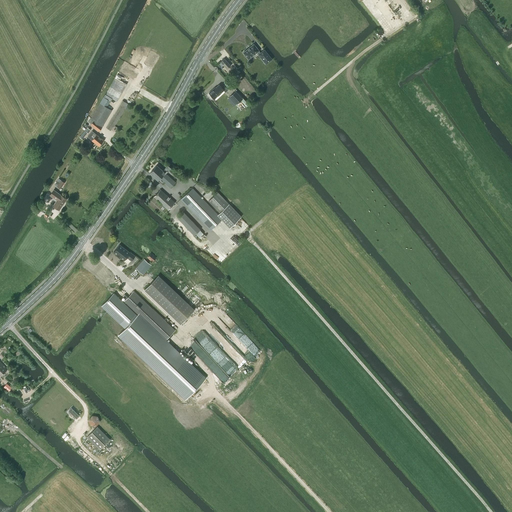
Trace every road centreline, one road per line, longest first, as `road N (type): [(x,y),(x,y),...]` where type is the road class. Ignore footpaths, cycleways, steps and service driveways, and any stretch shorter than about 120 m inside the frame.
road 1 (primary): [(0,328),(84,240),(240,0)]
road 2 (track): [(489,511),(235,230)]
road 3 (track): [(327,511),(215,392),(207,373)]
